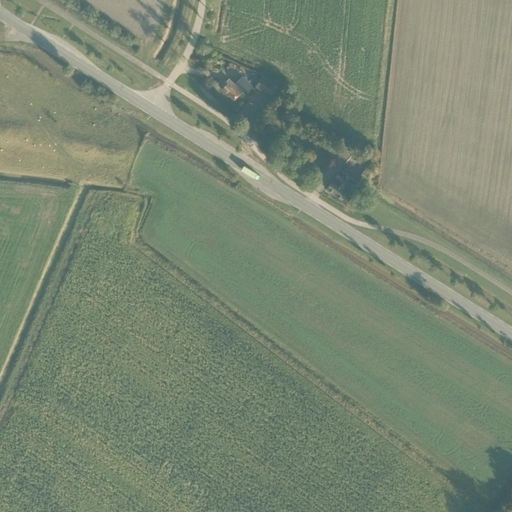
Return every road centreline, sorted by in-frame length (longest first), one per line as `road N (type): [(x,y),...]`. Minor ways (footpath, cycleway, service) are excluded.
road 1 (primary): [(511,335),(152,108)]
road 2 (primary): [(152,108),(0,10)]
road 3 (unclassified): [(152,108),(190,45),(203,0)]
